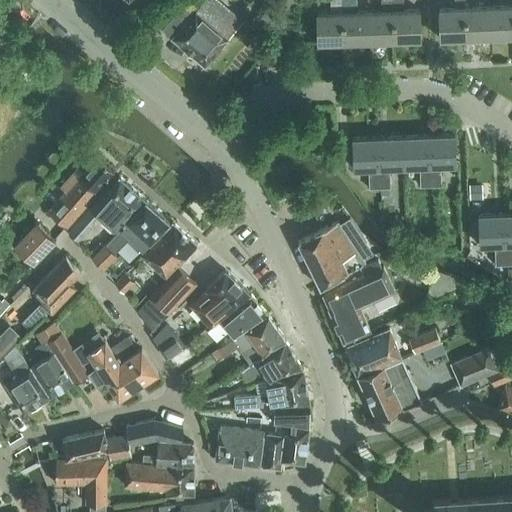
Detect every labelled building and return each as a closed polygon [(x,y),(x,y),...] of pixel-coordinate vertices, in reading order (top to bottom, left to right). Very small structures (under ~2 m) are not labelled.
[(221,49),(224,45),(224,43),(229,37),(200,13),(204,8),(200,5),(204,0),(185,0),(162,28),(205,65),(218,49),(221,49)] [(317,42),(343,41),(342,11),(341,0),(330,0),(331,12),(316,12),(317,42)] [(369,40),(367,10),(355,11),(354,0),(341,0),(342,11),(343,41),(369,40)] [(369,40),(394,39),(392,9),(393,9),(392,0),(380,0),(381,10),(367,10),(369,40)] [(392,9),(394,39),(420,38),(419,8),(403,9),(402,0),(392,0),(393,9),(392,9)] [(464,7),(463,0),(454,0),(454,7),(438,8),(440,38),(465,37),(464,7)] [(491,36),(511,35),(511,4),(490,6),(491,36)] [(465,37),(491,36),(490,6),(464,7),(465,37)] [(427,134),(429,185),(441,185),(440,164),(456,163),(454,133),(427,134)] [(420,186),(429,185),(427,134),(403,135),(404,165),(419,165),(420,186)] [(389,166),(404,165),(403,135),(379,136),(381,187),(390,187),(389,166)] [(369,188),(381,187),(379,136),(351,137),(352,167),(368,167),(369,188)] [(115,171),(97,155),(88,165),(83,161),(60,187),(65,192),(47,211),(66,227),(115,171)] [(116,229),(145,198),(119,175),(69,232),(77,241),(95,222),(92,220),(99,213),(116,229)] [(140,250),(169,221),(146,199),(105,244),(92,256),(103,268),(116,254),(113,252),(127,238),(140,250)] [(495,264),(506,264),(504,213),(477,214),(479,244),(494,243),(495,264)] [(365,261),(363,259),(373,252),(349,216),(339,222),(338,220),(298,241),(320,287),(362,263),(365,261)] [(404,231),(403,218),(394,219),(395,232),(404,231)] [(33,263),(56,240),(35,220),(13,243),(33,263)] [(166,276),(197,244),(172,221),(140,253),(166,276)] [(443,245),(459,245),(458,229),(442,230),(443,245)] [(48,308),(52,312),(69,294),(62,288),(80,270),(65,254),(33,288),(42,298),(24,317),(32,325),(48,308)] [(381,266),(378,259),(361,267),(364,275),(323,294),(329,307),(329,308),(329,310),(328,312),(330,316),(332,316),(344,342),(370,330),(359,306),(394,291),(383,266),(381,266)] [(153,330),(167,315),(196,283),(177,266),(149,296),(137,309),(153,330)] [(209,326),(250,292),(225,269),(205,286),(207,288),(189,303),(209,326)] [(123,292),(134,282),(124,272),(114,282),(123,292)] [(235,336),(268,314),(250,293),(208,329),(213,335),(216,333),(220,338),(229,328),(235,336)] [(1,301),(0,300),(0,313),(9,304),(3,299),(1,301)] [(249,362),(285,339),(268,314),(210,354),(216,361),(238,346),(249,362)] [(41,342),(61,330),(54,320),(35,332),(41,342)] [(0,357),(22,335),(10,324),(0,333),(0,357)] [(409,337),(415,351),(440,340),(434,326),(409,337)] [(357,375),(401,356),(389,327),(346,346),(357,375)] [(119,361),(107,343),(121,334),(117,328),(100,339),(101,341),(87,351),(97,367),(89,373),(97,385),(106,379),(118,398),(158,372),(141,347),(119,361)] [(46,340),(73,381),(88,372),(61,331),(46,340)] [(110,346),(119,360),(137,348),(128,334),(110,346)] [(166,357),(183,346),(175,336),(173,335),(158,345),(166,357)] [(269,378),(302,367),(285,339),(240,369),(246,379),(263,369),(269,378)] [(50,395),(73,381),(46,340),(34,348),(41,358),(31,365),(50,395)] [(24,411),(49,396),(30,367),(22,354),(15,345),(4,356),(9,364),(16,375),(13,377),(19,387),(12,391),(24,411)] [(460,383),(487,372),(496,368),(487,346),(451,361),(460,383)] [(176,371),(189,362),(180,349),(167,357),(176,371)] [(377,419),(422,400),(402,357),(357,376),(377,419)] [(496,368),(487,372),(493,386),(511,377),(511,375),(507,363),(496,368)] [(270,405),(309,403),(303,369),(265,379),(268,394),(259,395),(234,397),(235,407),(270,405)] [(511,415),(511,386),(506,384),(497,410),(511,415)] [(308,426),(309,404),(274,406),(274,414),(267,414),(262,414),(261,421),(308,426)] [(110,458),(110,457),(106,458),(106,468),(125,467),(124,485),(129,485),(131,489),(140,490),(143,487),(165,489),(165,495),(194,493),(194,465),(193,442),(182,441),(183,427),(162,420),(153,418),(126,424),(127,433),(128,443),(128,445),(129,445),(131,455),(110,458)] [(236,461),(241,427),(220,424),(215,458),(236,461)] [(304,462),(308,428),(276,424),(275,433),(267,432),(263,464),(280,466),(280,459),(304,462)] [(241,427),(236,461),(259,464),(263,430),(241,427)] [(72,457),(108,449),(103,428),(61,436),(66,457),(72,457)] [(106,437),(110,457),(110,458),(131,455),(129,445),(128,445),(128,443),(127,433),(106,437)] [(106,503),(106,483),(106,458),(55,458),(55,483),(85,483),(86,503),(89,503),(106,503)] [(447,511),(511,511),(511,494),(457,498),(449,499),(432,500),(432,509),(447,508),(447,511)] [(231,511),(230,500),(225,496),(158,505),(159,511),(231,511)] [(104,511),(106,511),(106,503),(89,503),(89,511),(104,511)]
